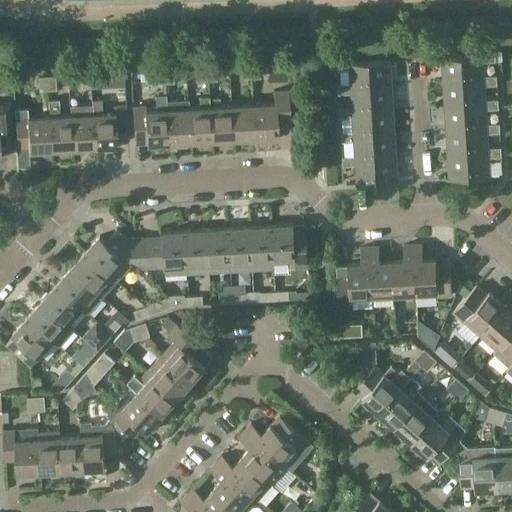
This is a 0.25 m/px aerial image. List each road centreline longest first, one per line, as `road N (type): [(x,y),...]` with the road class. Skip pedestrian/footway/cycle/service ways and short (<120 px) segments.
road 1 (residential): [(438,511),(262,357),(121,501),(0,508)]
road 2 (residential): [(39,235),(83,190),(269,175),(295,180),(338,218),(422,217)]
road 3 (residential): [(416,63),(422,217)]
